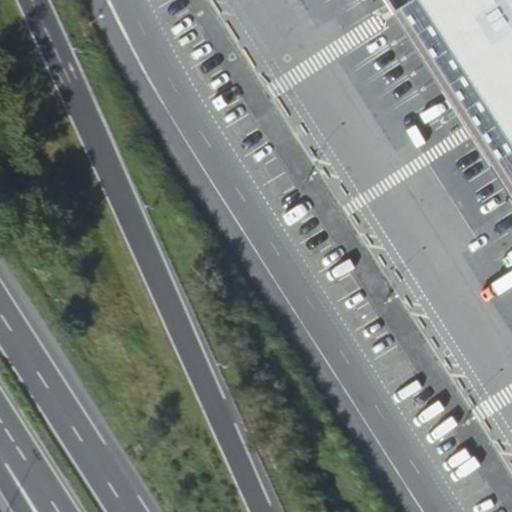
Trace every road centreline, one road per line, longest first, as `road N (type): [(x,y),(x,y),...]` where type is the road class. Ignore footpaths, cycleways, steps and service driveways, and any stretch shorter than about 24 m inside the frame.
road 1 (motorway): [(264,511),(35,0)]
road 2 (motorway): [(132,511),(0,306)]
